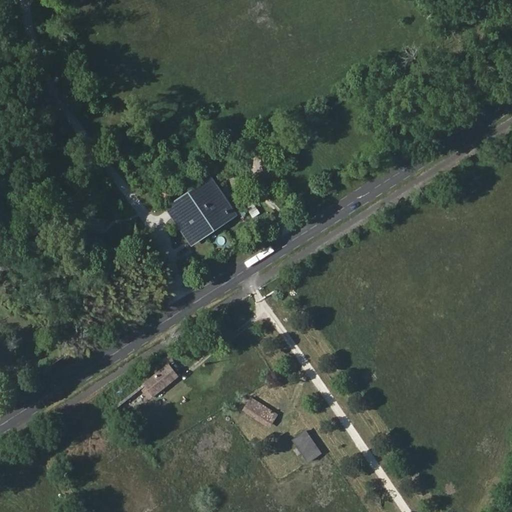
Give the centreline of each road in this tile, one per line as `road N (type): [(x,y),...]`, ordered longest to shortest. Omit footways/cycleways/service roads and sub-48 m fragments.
road 1 (primary): [(511,104),(0,426)]
road 2 (track): [(248,272),(409,511)]
